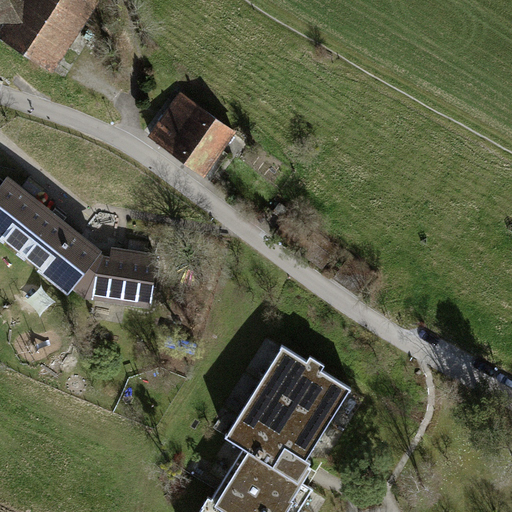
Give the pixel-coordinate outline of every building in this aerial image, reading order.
[(105,6),(97,0),(16,0),(0,7),(0,34),(1,37),(54,76),(105,6)] [(181,96),(153,135),(210,174),(237,136),(181,96)] [(97,301),(154,310),(161,256),(114,248),(112,259),(106,259),(106,253),(10,178),(0,191),(0,190),(0,242),(72,298),(77,291),(88,303),(97,301)] [(276,205),(270,213),(283,223),(289,215),(276,205)] [(346,264),(293,226),(287,234),(282,241),(335,279),(346,264)] [(378,276),(355,259),(339,282),(362,298),(378,276)] [(312,365),(288,351),(233,441),(250,451),(218,503),(212,499),(204,511),(305,511),(318,492),(307,485),(319,466),(313,463),(356,394),(324,375),(328,368),(315,360),(312,365)]
